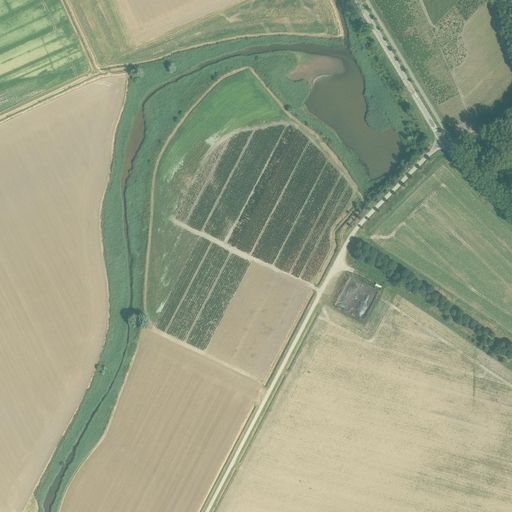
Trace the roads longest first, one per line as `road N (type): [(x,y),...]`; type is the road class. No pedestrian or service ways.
road 1 (unclassified): [(207,511),(349,238),(441,142)]
road 2 (tertiary): [(441,142),(355,0)]
